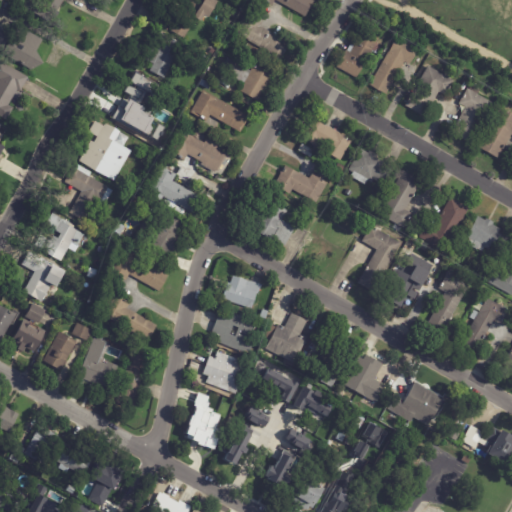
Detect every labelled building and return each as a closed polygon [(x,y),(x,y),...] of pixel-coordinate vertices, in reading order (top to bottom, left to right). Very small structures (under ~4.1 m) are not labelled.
[(8,9),(0,4),(0,0),(2,0),(11,4),(8,9)] [(23,6),(26,0),(35,0),(45,6),(39,15),(23,6)] [(66,0),(60,10),(47,3),(48,0),(66,0)] [(171,32),(186,5),(176,0),(217,0),(219,1),(210,18),(206,15),(202,21),(196,18),(184,39),(171,32)] [(283,4),(275,0),(273,0),(271,4),(264,0),(314,0),(316,1),(307,17),(283,4)] [(262,27),(293,44),(284,59),(237,33),(249,11),(265,20),(262,26),(262,27)] [(343,60),(348,50),(349,51),(356,39),(359,40),(369,23),(385,32),(364,69),(362,68),(357,77),(339,67),(343,60)] [(20,27),(45,40),(38,52),(43,54),(34,70),(0,51),(0,31),(13,39),(20,26),(20,27)] [(182,52),(181,53),(179,52),(165,78),(152,71),(155,64),(145,59),(152,46),(160,50),(164,43),(158,40),(162,32),(186,45),(182,52)] [(413,64),(407,61),(388,95),(372,85),(400,37),(422,49),(413,64)] [(207,51),(209,47),(215,51),(213,55),(207,51)] [(209,64),(203,60),(206,55),(212,59),(209,64)] [(277,73),(260,102),(240,90),(244,84),(222,70),(229,58),(251,71),(257,61),(277,73)] [(28,80),(22,92),(18,90),(10,105),(15,108),(8,120),(0,115),(0,60),(30,77),(28,80)] [(445,75),(456,81),(448,96),(441,92),(427,116),(408,105),(431,66),(445,75)] [(204,79),(213,84),(210,90),(201,85),(204,79)] [(121,122),(114,118),(119,108),(128,113),(132,104),(122,99),(132,82),(144,89),(145,87),(162,96),(141,133),(121,122)] [(458,124),(467,107),(461,104),(470,88),(496,103),(473,144),(453,133),(458,124)] [(220,120),(212,115),(208,122),(192,113),(205,90),(251,117),(242,133),(220,120)] [(511,137),(507,147),(500,160),(479,147),(502,109),(511,115),(511,137)] [(327,125),(354,141),(343,161),(327,152),(329,147),(321,143),(319,147),(304,138),(315,119),(327,125)] [(134,151),(116,182),(81,161),(93,141),(96,143),(99,137),(90,132),(96,121),(105,127),(106,125),(107,125),(108,124),(131,138),(126,147),(134,151)] [(204,135),(201,141),(207,144),(209,141),(212,140),(220,145),(221,148),(219,151),(225,155),(227,152),(232,155),(220,176),(203,166),(204,164),(190,156),(186,163),(170,154),(184,131),(195,138),(200,130),(205,133),(204,135)] [(373,152),(380,156),(379,158),(387,162),(384,166),(394,172),(386,186),(376,180),(374,183),(370,181),(367,185),(353,176),(355,173),(351,170),(363,149),(371,154),(372,151),(373,152)] [(346,168),(343,173),(336,169),(339,164),(346,168)] [(71,213),(83,192),(66,183),(74,168),(77,169),(79,165),(93,173),(91,177),(110,188),(115,191),(105,208),(97,203),(86,222),(71,213)] [(300,173),(312,179),(314,174),(330,183),(319,203),(294,190),(292,194),(276,185),(287,165),(300,173)] [(167,171),(172,174),(173,172),(178,175),(174,182),(204,199),(196,214),(150,189),(156,177),(154,177),(157,170),(159,171),(161,168),(167,171)] [(416,195),(407,210),(414,214),(405,228),(380,214),(405,171),(424,182),(416,195)] [(472,209),(448,253),(421,238),(429,223),(436,227),(452,198),(472,209)] [(289,213),(284,221),(298,228),(287,246),(274,238),(273,240),(253,228),(261,214),(264,216),(273,201),(290,211),(289,213)] [(180,236),(179,239),(182,241),(173,256),(152,244),(149,249),(136,242),(142,230),(152,235),(165,212),(187,225),(180,236)] [(85,235),(80,245),(74,242),(63,262),(44,252),(54,235),(60,239),(63,234),(47,225),(53,214),(76,227),(75,228),(86,234),(85,235)] [(489,219),(496,223),(495,225),(503,230),(501,233),(511,239),(503,252),(494,246),(491,250),(487,247),(483,253),(473,246),(474,245),(469,243),(472,239),(468,237),(480,217),(487,221),(489,219)] [(121,224),(127,227),(122,235),(117,232),(121,224)] [(382,231),(403,244),(375,293),(359,283),(379,250),(364,242),(373,226),(382,231)] [(316,239),(312,245),(306,242),(310,236),(316,239)] [(140,280),(131,275),(128,281),(112,272),(123,250),(170,276),(161,292),(140,280)] [(25,292),(36,272),(23,265),(31,252),(69,272),(61,288),(54,284),(44,302),(25,292)] [(431,277),(428,282),(420,277),(404,308),(388,299),(394,289),(389,287),(398,270),(403,273),(414,254),(426,261),(427,258),(431,261),(430,263),(437,266),(435,270),(437,271),(434,277),(431,276),(431,277)] [(511,297),(488,283),(497,269),(504,273),(511,259),(511,297)] [(92,271),(98,273),(95,281),(89,279),(92,271)] [(442,302),(447,293),(441,289),(451,272),(472,284),(446,332),(430,323),(437,311),(439,307),(442,302)] [(251,281),(264,285),(261,294),(259,293),(253,309),(224,300),(226,293),(224,293),(228,282),(232,283),(235,276),(251,281)] [(114,294),(131,304),(128,309),(159,326),(150,342),(102,315),(114,294)] [(511,313),(505,326),(505,327),(496,322),(478,351),(462,342),(473,323),(474,324),(476,321),(471,318),(475,310),(480,313),(489,298),(511,311),(511,313)] [(0,305),(20,315),(14,326),(11,325),(0,348),(0,305)] [(47,314),(40,325),(28,317),(34,305),(47,313),(47,314)] [(214,333),(223,309),(259,323),(257,326),(259,327),(257,332),(256,331),(252,339),(259,342),(253,356),(215,342),(218,335),(214,333)] [(79,310),(86,313),(83,320),(75,316),(79,310)] [(264,310),(271,312),(267,322),(261,320),(264,310)] [(267,349),(269,345),(265,343),(268,338),(266,337),(272,326),(277,329),(279,325),(285,329),(293,314),(308,322),(301,335),(308,339),(295,364),(267,350),(267,349)] [(46,332),(47,333),(35,353),(27,348),(25,352),(20,349),(22,345),(13,340),(25,319),(46,332)] [(87,341),(73,334),(78,324),(95,331),(90,342),(87,341)] [(511,332),(511,346),(502,366),(511,370),(511,331),(511,332)] [(62,333),(79,342),(63,371),(45,361),(61,332),(62,333)] [(333,338),(345,345),(336,361),(346,368),(334,389),(322,382),(326,375),(305,363),(324,332),(333,338)] [(96,339),(98,333),(99,334),(99,333),(104,335),(103,336),(105,337),(103,342),(96,339)] [(243,383),(239,395),(207,383),(210,377),(205,375),(212,357),(217,359),(218,356),(218,357),(220,353),(250,364),(243,383)] [(146,373),(136,409),(113,402),(118,385),(122,387),(131,354),(150,359),(146,373)] [(368,356),(384,365),(376,380),(383,384),(381,387),(387,389),(379,404),(345,386),(360,358),(364,360),(367,356),(368,356)] [(118,373),(112,388),(99,383),(99,384),(81,378),(88,358),(103,363),(103,362),(107,363),(106,365),(108,365),(109,362),(120,367),(118,373)] [(282,391),(278,399),(287,404),(297,383),(266,368),(260,381),(282,391)] [(410,422),(389,410),(397,396),(406,402),(417,383),(446,400),(430,426),(413,416),(410,422)] [(324,419),(332,405),(300,389),(293,404),(324,419)] [(194,397),(232,406),(228,425),(216,422),(216,424),(205,422),(201,441),(182,437),(191,396),(194,397)] [(261,401),(277,410),(266,429),(247,419),(257,399),(261,401)] [(8,408),(21,416),(11,434),(0,428),(0,406),(1,405),(8,408)] [(360,416),(367,420),(362,430),(355,426),(360,416)] [(309,468),(296,461),(294,464),(289,462),(287,466),(258,451),(274,419),(289,427),(288,429),(298,434),(299,433),(310,439),(309,442),(321,447),(320,450),(325,452),(316,471),(309,468)] [(252,430),(239,425),(223,460),(235,466),(252,430)] [(458,441),(449,437),(456,425),(464,430),(458,441)] [(56,435),(59,437),(44,464),(30,457),(28,460),(23,457),(19,464),(10,459),(18,445),(28,450),(41,426),(56,435)] [(473,427),(484,433),(481,439),(486,441),(493,428),(503,433),(503,431),(511,436),(511,467),(490,454),(492,450),(480,442),(478,446),(465,439),(472,426),(473,427)] [(323,437),(326,430),(331,433),(328,439),(323,437)] [(84,450),(97,457),(85,477),(71,469),(68,474),(60,469),(62,465),(58,462),(68,446),(81,454),(84,449),(84,450)] [(345,447),(350,450),(338,470),(332,467),(345,447)] [(269,465),(262,478),(280,487),(294,461),(280,453),(273,466),(269,465)] [(467,455),(473,459),(471,464),(464,460),(467,455)] [(107,463),(115,467),(110,477),(114,479),(110,488),(91,479),(96,470),(101,472),(106,463),(107,463)] [(37,467),(43,471),(39,477),(33,473),(37,467)] [(307,509),(295,503),(297,498),(294,496),(304,477),(329,490),(322,504),(316,502),(312,511),(307,509)] [(326,511),(322,510),(324,505),(323,504),(332,485),(356,496),(348,511),(326,511)] [(69,486),(76,489),(73,495),(66,491),(69,486)] [(166,492),(172,495),(171,497),(180,501),(182,499),(192,504),(188,511),(150,511),(161,490),(166,492)] [(4,492),(23,503),(17,511),(6,511),(0,508),(0,495),(2,491),(4,492)] [(102,502),(99,507),(82,497),(85,491),(102,501),(102,502)] [(26,511),(32,501),(53,511),(26,511)] [(82,511),(79,510),(83,502),(101,511),(82,511)]
